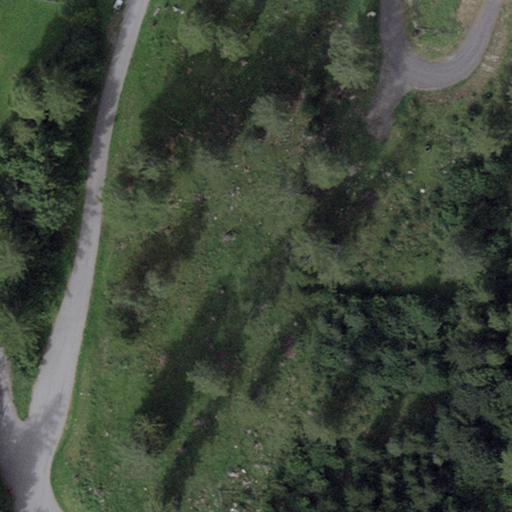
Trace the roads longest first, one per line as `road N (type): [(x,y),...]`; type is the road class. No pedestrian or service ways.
road 1 (residential): [(49,451),(150,0)]
road 2 (track): [(390,0),(392,56),(406,72),(440,80),(459,66),(487,0)]
